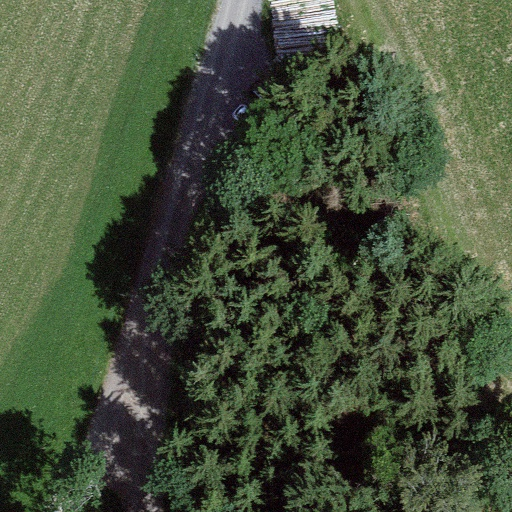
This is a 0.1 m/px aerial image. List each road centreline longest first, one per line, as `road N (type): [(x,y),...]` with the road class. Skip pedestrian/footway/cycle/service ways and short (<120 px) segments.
road 1 (track): [(242,0),(200,141),(32,511)]
road 2 (track): [(105,363),(131,511)]
